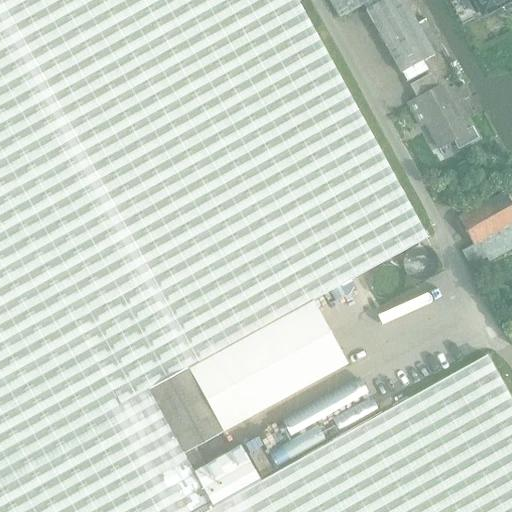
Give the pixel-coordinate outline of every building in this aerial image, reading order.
[(0,0),(0,511),(511,511),(511,404),(491,368),(485,356),(389,409),(259,482),(239,445),(192,471),(182,454),(147,390),(311,299),(426,236),(297,0),(0,0)] [(326,0),(337,19),(361,5),(400,75),(402,73),(407,82),(427,71),(422,62),(434,55),(443,51),(426,21),(418,26),(403,0),(326,0)] [(511,0),(467,0),(475,14),(479,12),(481,16),(498,7),(499,9),(511,2),(511,0)] [(429,75),(410,86),(417,99),(407,105),(419,126),(427,121),(441,146),(466,133),(441,86),(437,89),(429,75)] [(511,208),(503,193),(457,219),(472,246),(461,252),(472,273),(511,250),(511,208)] [(311,299),(147,390),(182,454),(221,433),(265,409),(346,364),(311,299)] [(259,448),(249,454),(261,476),(271,470),(259,448)]
